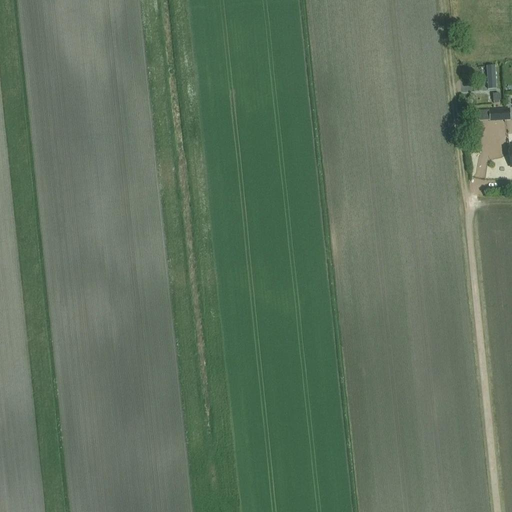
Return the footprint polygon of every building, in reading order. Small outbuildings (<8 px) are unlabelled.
[(495,67),(487,68),(488,90),(496,89),(495,67)] [(510,121),(510,109),(501,110),(502,121),(510,121)] [(489,123),(479,123),(481,151),(491,150),(490,142),(499,142),(498,128),(489,129),(489,123)] [(511,150),(501,152),(503,172),(511,170),(511,150)] [(506,193),(506,183),(483,182),(483,193),(506,193)]
